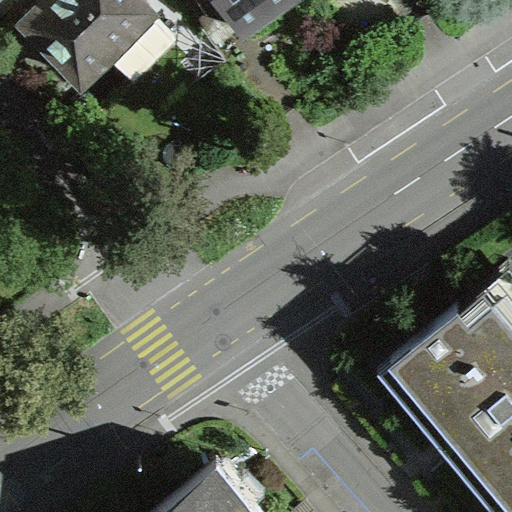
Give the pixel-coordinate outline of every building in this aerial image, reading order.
[(108,47),(133,73),(175,32),(142,0),(43,0),(26,17),(48,40),(81,73),(108,47)] [(274,0),(224,0),(241,24),(245,21),(247,24),(255,26),(275,12),(277,3),(275,0),(274,0)] [(457,297),(377,362),(443,442),(490,499),(511,480),(511,290),(504,281),(469,311),(457,297)] [(216,453),(147,511),(267,511),(245,486),(233,473),(224,481),(209,463),(217,456),(218,457),(219,456),(216,453)] [(511,511),(511,480),(490,499),(501,511),(511,511)]
